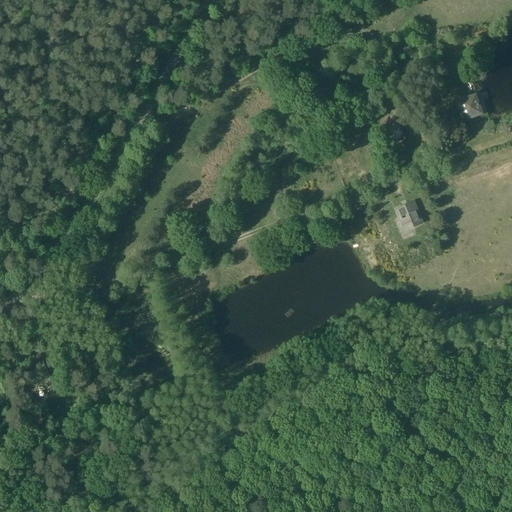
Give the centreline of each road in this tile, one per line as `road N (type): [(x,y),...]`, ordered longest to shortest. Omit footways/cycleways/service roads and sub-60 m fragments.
road 1 (track): [(60,300),(268,231),(448,158),(478,161),(511,149)]
road 2 (unclassified): [(0,313),(46,273),(211,0)]
